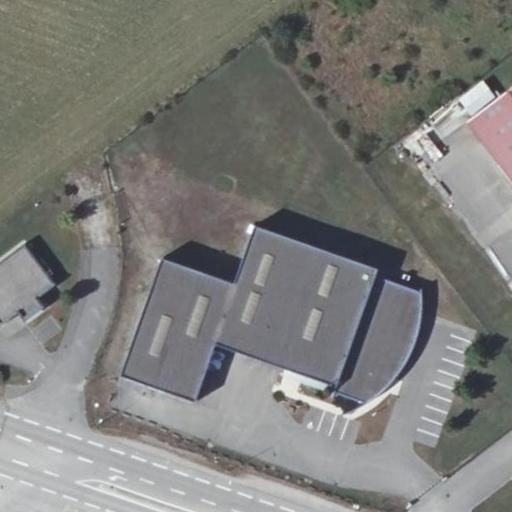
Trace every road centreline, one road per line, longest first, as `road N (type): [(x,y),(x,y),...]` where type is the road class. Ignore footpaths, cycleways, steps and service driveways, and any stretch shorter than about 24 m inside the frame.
road 1 (unknown): [(466,495),(144,403)]
road 2 (secondary): [(0,448),(192,511)]
